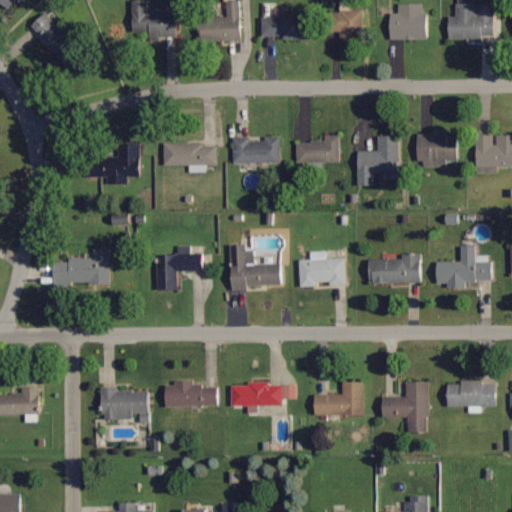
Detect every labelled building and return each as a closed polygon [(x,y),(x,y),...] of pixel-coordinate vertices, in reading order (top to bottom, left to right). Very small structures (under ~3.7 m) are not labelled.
[(0,0),(10,8),(16,0),(0,0)] [(150,12),(149,0),(134,1),(134,21),(145,21),(145,30),(152,30),(153,38),(180,38),(180,11),(150,12)] [(227,1),(228,19),(202,20),(203,42),(243,40),(242,0),(227,1)] [(365,9),(354,10),(353,0),(349,0),(341,0),(343,39),(367,38),(365,9)] [(451,38),(497,38),(497,4),(477,4),(476,0),(459,0),(459,16),(451,17),(451,38)] [(392,13),(393,40),(430,39),(429,13),(425,13),(424,4),(400,4),(401,13),(392,13)] [(263,18),(264,38),(308,38),(308,18),(287,18),(287,8),(277,9),(277,17),(263,18)] [(30,29),(66,66),(83,50),(47,13),(30,29)] [(447,166),(447,160),(460,161),(461,135),(420,134),(419,165),(447,166)] [(511,135),(499,135),(498,145),(478,144),(478,166),(511,167),(511,135)] [(282,136),(267,137),(267,140),(253,141),(253,136),(235,137),(235,163),(283,162),(282,136)] [(299,142),(299,163),(343,162),(342,136),(328,136),(328,141),(299,142)] [(360,151),(360,186),(376,185),(376,171),(388,171),(388,179),(401,178),(401,136),(380,136),(381,151),(360,151)] [(166,143),(166,165),(191,165),(191,172),(208,172),(208,166),(219,166),(219,144),(166,143)] [(143,177),(142,144),(123,145),(123,157),(108,157),(108,164),(100,164),(100,177),(109,177),(110,185),(131,185),(131,177),(143,177)] [(285,264),(256,265),(255,245),(233,245),(234,288),(285,286),(285,264)] [(439,262),(439,283),(450,283),(450,289),(469,288),(468,281),(494,281),(493,255),(478,256),(478,246),(463,246),(463,262),(439,262)] [(113,249),(96,249),(96,258),(71,258),(71,265),(55,265),(55,289),(74,289),(74,284),(113,284),(113,249)] [(348,285),(348,258),(328,259),(328,251),(313,251),(313,260),(302,260),(303,287),(319,287),(319,282),(331,282),(332,286),(348,285)] [(424,283),(424,254),(404,255),(404,259),(371,260),(372,284),(424,283)] [(176,381),(176,385),(167,385),(168,407),(222,405),(221,386),(197,387),(196,380),(176,381)] [(450,407),(471,407),(471,413),(484,413),(484,407),(499,407),(500,385),(486,384),(486,381),(463,380),(463,385),(451,384),(450,407)] [(366,382),(345,382),(345,394),(318,395),(318,415),(367,415),(366,382)] [(431,382),(409,382),(408,397),(385,396),(385,417),(410,417),(410,433),(431,433),(431,382)] [(297,384),(272,385),(272,383),(234,383),(234,407),(250,407),(250,413),(261,413),(261,406),(286,406),(286,398),(298,398),(297,384)] [(136,419),(135,413),(151,413),(151,391),(121,391),(121,387),(104,387),(105,420),(136,419)] [(0,414),(43,414),(43,388),(24,388),(24,394),(0,393),(0,414)] [(0,511),(24,511),(24,493),(0,492),(0,511)] [(431,511),(431,495),(409,495),(409,511),(386,511),(431,511)] [(107,511),(106,511),(156,511),(139,511),(139,503),(122,503),(122,511),(107,511)]
